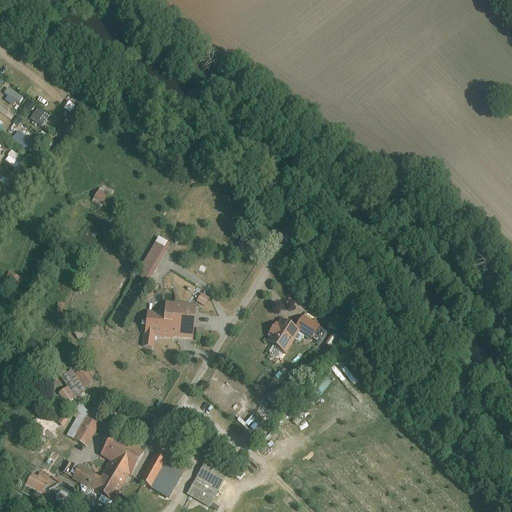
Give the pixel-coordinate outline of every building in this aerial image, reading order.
[(112,195),(101,190),(94,203),(105,208),(112,195)] [(138,268),(151,275),(163,253),(151,246),(138,268)] [(6,277),(2,286),(15,292),(19,283),(6,277)] [(142,352),(148,353),(149,338),(184,339),(185,313),(165,312),(164,322),(143,321),(142,333),(143,333),(142,352)] [(314,333),(296,322),(291,330),(275,321),(261,346),(281,358),(294,336),(307,344),(314,333)] [(57,366),(51,370),(75,401),(89,391),(82,382),(88,377),(78,364),(71,370),(72,371),(65,376),(57,366)] [(102,419),(87,409),(70,434),(84,444),(102,419)] [(85,484),(109,500),(142,452),(111,431),(99,450),(106,455),(94,473),(76,461),(70,470),(87,481),(85,484)] [(178,466),(154,452),(141,475),(159,486),(166,476),(171,479),(178,466)] [(35,475),(28,485),(40,494),(48,485),(35,475)] [(193,495),(201,499),(209,482),(201,478),(193,495)]
